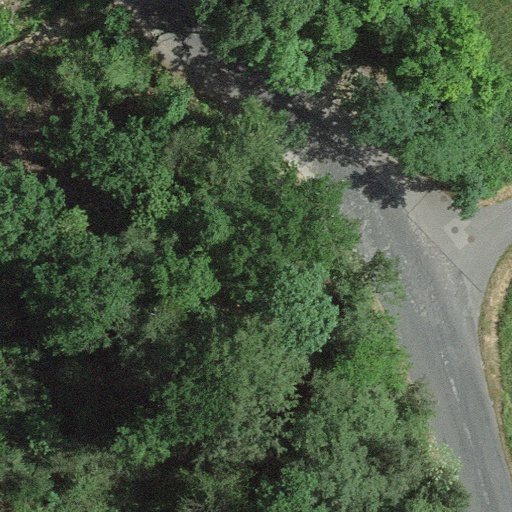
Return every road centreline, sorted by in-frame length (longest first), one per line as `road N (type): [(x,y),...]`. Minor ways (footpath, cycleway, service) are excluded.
road 1 (tertiary): [(440,324),(355,171),(307,121),(206,50),(163,0)]
road 2 (tertiary): [(491,511),(440,324)]
